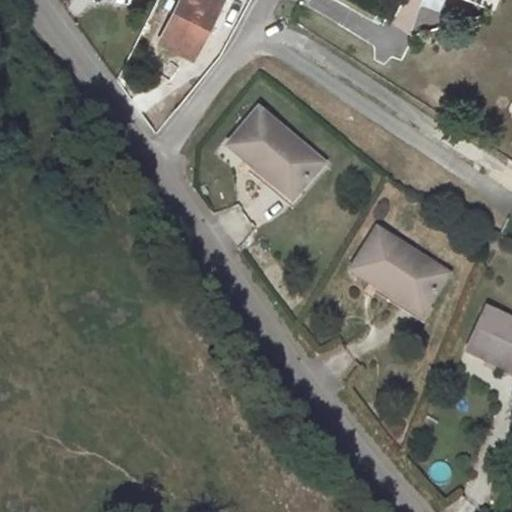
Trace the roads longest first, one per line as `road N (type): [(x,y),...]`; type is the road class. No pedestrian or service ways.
road 1 (unclassified): [(402,511),(271,352),(147,168)]
road 2 (residential): [(511,176),(256,14)]
road 3 (unclassified): [(147,168),(25,0)]
road 4 (residential): [(256,14),(147,168)]
